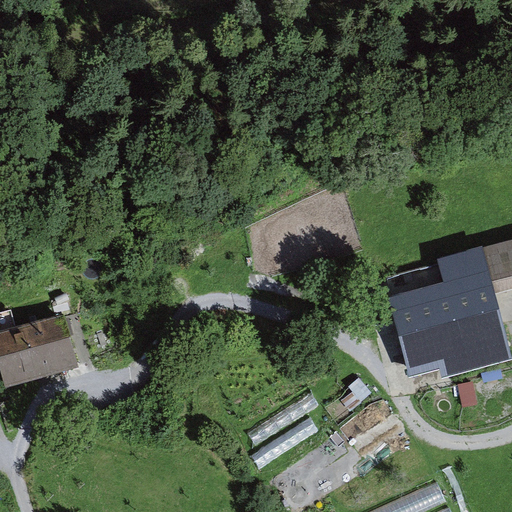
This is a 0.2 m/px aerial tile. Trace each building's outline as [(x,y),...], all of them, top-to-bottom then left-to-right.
[(511,241),(485,249),(497,293),(511,288),(511,241)] [(389,296),(409,377),(439,370),(441,378),(511,360),(511,357),(497,293),(485,249),(437,260),(442,283),(389,296)] [(67,318),(0,336),(0,370),(5,389),(81,369),(67,318)] [(371,394),(359,379),(349,387),(353,392),(343,401),(351,411),(371,394)] [(472,383),(457,386),(463,408),(477,405),(472,383)] [(443,483),(365,511),(427,511),(451,504),(443,483)]
